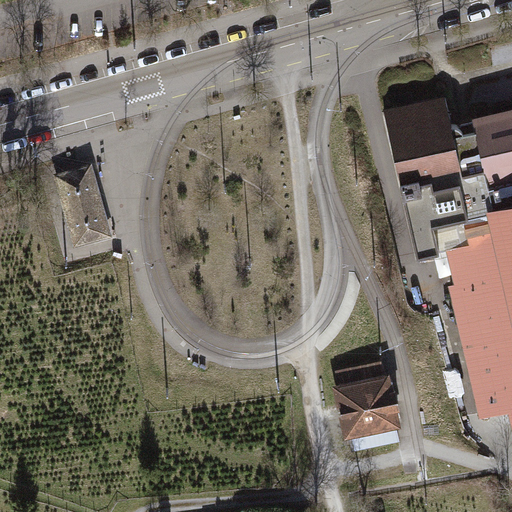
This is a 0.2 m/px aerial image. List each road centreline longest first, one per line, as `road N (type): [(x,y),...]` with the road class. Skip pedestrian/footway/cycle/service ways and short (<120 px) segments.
road 1 (track): [(278,47),(297,146),(307,363),(336,511)]
road 2 (residential): [(445,0),(0,125)]
